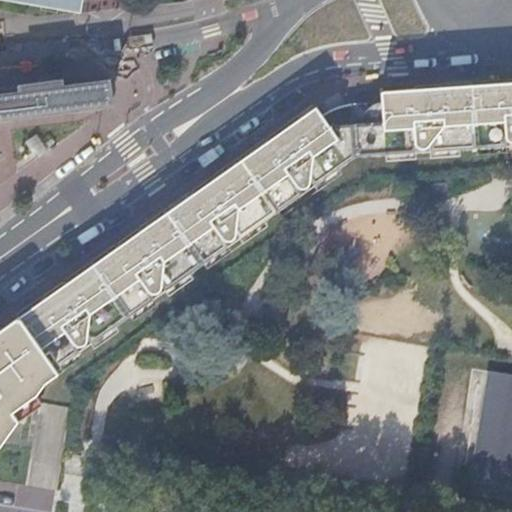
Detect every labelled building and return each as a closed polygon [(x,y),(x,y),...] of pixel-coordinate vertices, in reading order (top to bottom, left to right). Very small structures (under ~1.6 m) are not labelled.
[(12,0),(80,11),(82,0),(12,0)] [(0,118),(38,114),(111,104),(107,80),(61,86),(60,80),(25,86),(0,89),(0,118)] [(19,317),(52,363),(76,346),(87,338),(162,286),(225,241),(237,233),(300,189),(311,181),(314,186),(339,169),(356,157),(387,155),(417,153),(417,147),(418,148),(419,149),(419,150),(421,151),(422,151),(423,151),(424,151),(425,151),(426,151),(428,150),(429,149),(429,148),(430,147),(430,146),(431,145),(431,152),(462,149),(479,148),(509,146),(509,141),(509,142),(510,143),(511,144),(511,82),(504,83),(474,85),(472,85),(442,87),(423,89),(382,92),(382,101),(363,102),(342,107),(321,116),(315,107),(290,125),(278,133),(266,142),(242,159),(240,161),(216,177),(203,187),(192,195),(168,212),(166,213),(142,230),(130,238),(118,247),(117,248),(93,265),(91,266),(67,283),(55,292),(43,300),(19,317)] [(290,125),(315,107),(313,103),(287,121),(290,125)] [(242,159),(266,142),(263,138),(251,147),(239,155),(242,159)] [(509,153),(509,146),(479,148),(479,155),(509,153)] [(462,156),(462,149),(431,152),(432,158),(462,156)] [(418,159),(417,153),(387,155),(388,161),(418,159)] [(216,177),(240,161),(237,157),(213,173),(216,177)] [(339,169),(314,186),(317,191),(343,173),(339,169)] [(311,182),(311,181),(300,189),(301,190),(302,190),(303,190),(304,190),(306,190),(307,189),(308,189),(309,188),(310,187),(310,186),(311,185),(311,183),(311,182)] [(449,191),(449,182),(433,183),(434,192),(449,191)] [(303,194),(300,189),(237,233),(240,238),(266,221),(279,212),(303,194)] [(168,212),(192,195),(189,191),(165,208),(168,212)] [(307,199),(303,194),(279,212),(282,216),(307,199)] [(139,226),(142,230),(166,213),(163,209),(139,226)] [(266,221),(240,238),(244,243),(269,226),(266,221)] [(237,234),(237,233),(225,241),(226,241),(227,242),(228,242),(230,242),(231,242),(232,242),(233,242),(234,241),(235,240),(236,239),(237,238),(237,237),(237,236),(237,234)] [(229,247),(225,241),(162,286),(166,291),(191,274),(204,264),(229,247)] [(90,260),(93,265),(117,248),(118,247),(115,243),(90,260)] [(233,251),(229,247),(204,264),(208,269),(233,251)] [(67,283),(91,266),(89,262),(64,279),(67,283)] [(191,274),(166,291),(169,296),(194,278),(191,274)] [(162,286),(87,338),(91,344),(116,326),(130,316),(155,299),(151,294),(152,295),(154,295),(155,295),(156,295),(157,295),(159,294),(160,294),(161,293),(161,292),(162,291),(162,289),(163,288),(163,287),(162,286)] [(16,313),(19,317),(43,300),(40,296),(16,313)] [(158,304),(155,299),(130,316),(133,322),(158,304)] [(198,307),(185,316),(190,324),(203,315),(198,307)] [(14,390),(52,363),(19,317),(0,330),(0,445),(17,422),(11,413),(24,404),(14,390)] [(116,326),(91,344),(95,349),(120,332),(116,326)] [(87,338),(76,346),(77,347),(78,348),(80,348),(81,348),(82,348),(83,348),(84,347),(85,346),(86,345),(87,344),(88,343),(88,342),(88,341),(88,340),(87,338)] [(24,404),(36,396),(55,369),(80,352),(76,346),(52,363),(14,390),(24,404)] [(80,352),(55,369),(59,375),(83,357),(80,352)] [(511,374),(490,371),(469,493),(511,500),(511,374)] [(24,404),(30,413),(42,405),(36,396),(24,404)] [(17,422),(30,413),(24,404),(11,413),(17,422)]
